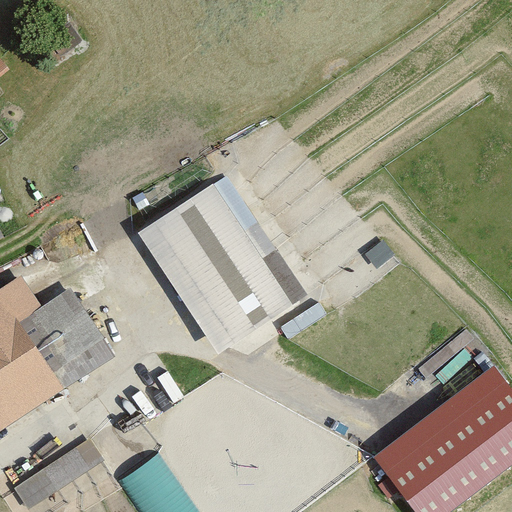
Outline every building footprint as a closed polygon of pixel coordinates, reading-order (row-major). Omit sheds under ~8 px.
[(217,186),(142,235),(224,359),(299,310),(217,186)] [(383,236),(366,250),(378,263),(394,249),(383,236)] [(25,273),(0,287),(0,427),(117,358),(73,285),(43,303),(25,273)] [(290,334),(327,309),(319,297),(282,322),(290,334)] [(415,511),(444,511),(511,462),(511,383),(494,360),(370,451),(415,511)] [(199,511),(159,451),(116,479),(137,511),(199,511)]
